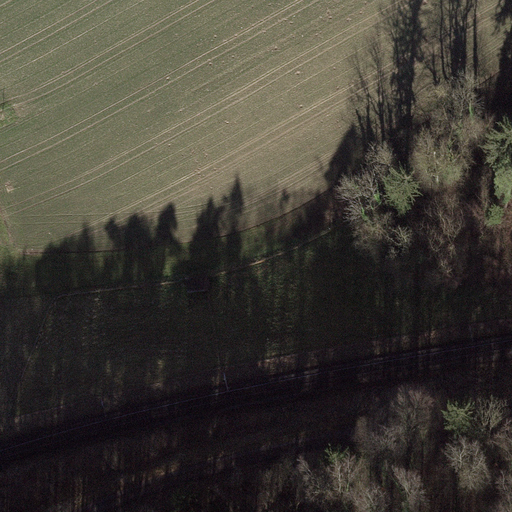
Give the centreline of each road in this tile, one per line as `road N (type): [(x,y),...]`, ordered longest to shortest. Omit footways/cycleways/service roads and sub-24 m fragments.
road 1 (track): [(511,101),(425,146),(322,227),(234,262),(0,290)]
road 2 (track): [(90,511),(181,475),(333,434),(511,402)]
